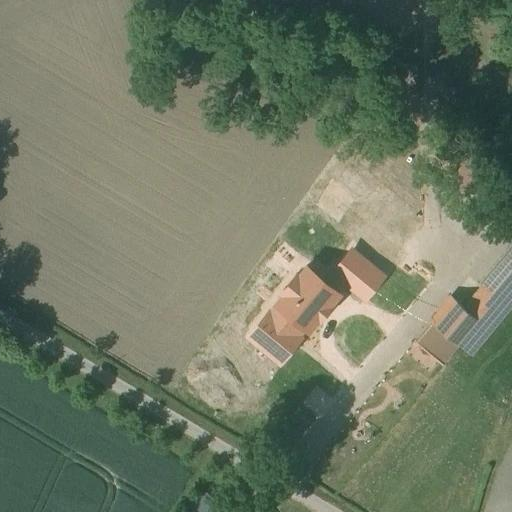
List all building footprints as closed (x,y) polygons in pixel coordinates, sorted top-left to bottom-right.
[(416,272),(340,205),(300,251),(340,286),(280,374),(321,402),(386,307),(386,306),(416,272)] [(511,298),(511,248),(508,245),(426,345),(454,368),(511,298)] [(295,332),(333,292),(294,256),(256,296),(295,332)] [(271,360),(294,335),(259,303),(236,329),(271,360)] [(233,511),(205,489),(186,511),(233,511)]
